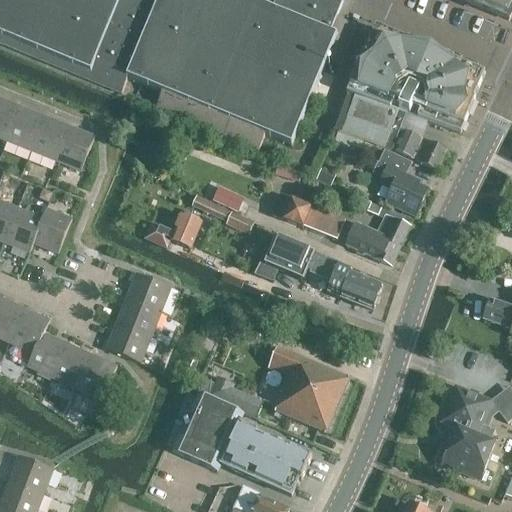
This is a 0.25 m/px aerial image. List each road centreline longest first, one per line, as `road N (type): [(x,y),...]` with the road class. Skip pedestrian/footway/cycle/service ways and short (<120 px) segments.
road 1 (tertiary): [(337,511),(435,246),(511,93)]
road 2 (residential): [(511,65),(374,0)]
road 3 (residential): [(92,267),(72,315),(0,281)]
